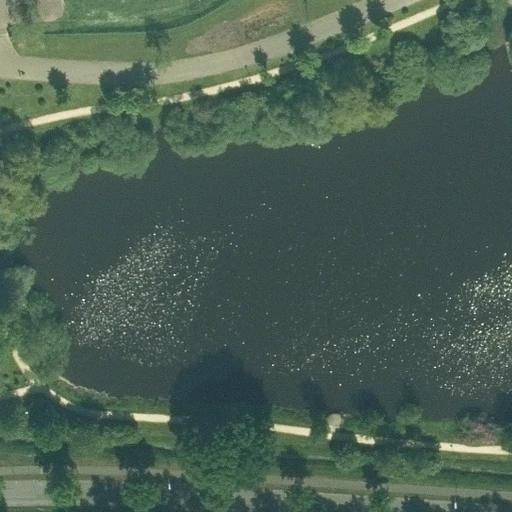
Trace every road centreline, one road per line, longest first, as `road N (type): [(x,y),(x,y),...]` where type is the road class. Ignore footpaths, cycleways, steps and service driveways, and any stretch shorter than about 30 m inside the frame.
road 1 (residential): [(0,486),(159,484),(511,510)]
road 2 (residential): [(0,63),(142,75),(192,68),(394,0)]
